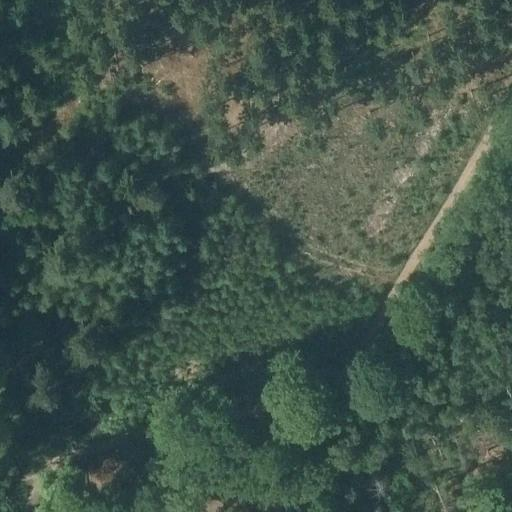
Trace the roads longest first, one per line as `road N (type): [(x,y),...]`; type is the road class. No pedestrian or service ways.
road 1 (track): [(0,510),(56,461),(340,391)]
road 2 (track): [(340,391),(511,91)]
